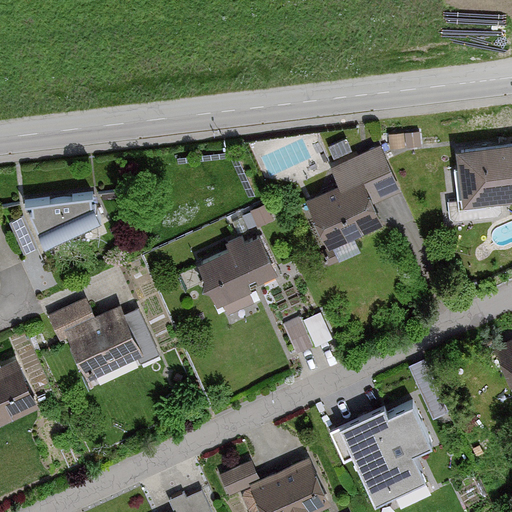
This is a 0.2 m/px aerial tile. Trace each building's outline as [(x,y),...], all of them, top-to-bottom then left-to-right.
[(511,143),(454,150),(456,170),(452,170),(455,201),(446,202),(448,220),(501,214),(499,198),(511,197),(511,143)] [(336,188),(307,201),(328,249),(385,224),(375,202),(398,192),(378,148),(328,170),(336,188)] [(96,195),(25,205),(45,245),(106,219),(96,195)] [(22,218),(9,224),(23,255),(36,249),(22,218)] [(223,243),(227,251),(197,264),(217,308),(223,305),(228,315),(255,303),(248,287),(277,273),(259,235),(243,242),(240,235),(223,243)] [(94,318),(85,299),(45,318),(59,345),(68,341),(87,380),(141,354),(145,362),(158,355),(136,309),(122,316),(118,307),(94,318)] [(298,347),(333,334),(322,306),(287,319),(298,347)] [(511,343),(495,352),(511,383),(511,343)] [(0,425),(35,408),(8,356),(0,360),(0,425)] [(442,465),(412,402),(379,417),(376,412),(343,428),(356,455),(361,453),(381,494),(442,465)] [(256,479),(249,462),(218,476),(228,497),(250,487),(261,511),(312,511),(327,506),(305,457),(256,479)] [(169,502),(174,511),(171,511),(213,511),(203,490),(185,499),(183,495),(169,502)]
